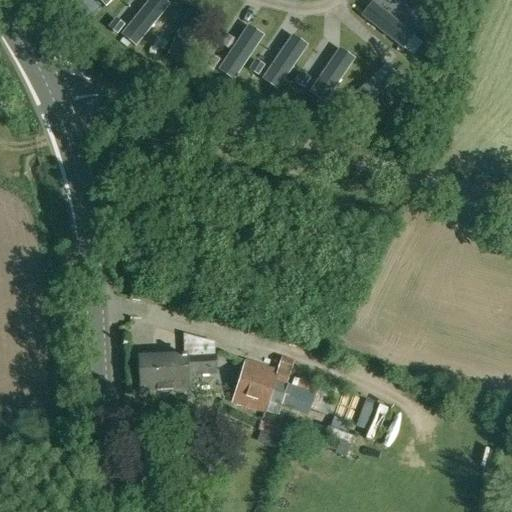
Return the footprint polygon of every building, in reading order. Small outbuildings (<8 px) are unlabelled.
[(160,0),(150,0),(121,36),(135,47),(168,6),(160,0)] [(374,3),(362,18),(404,51),(415,36),(374,3)] [(190,8),(168,55),(183,62),(205,15),(190,8)] [(115,20),(109,28),(116,34),(123,26),(115,20)] [(218,72),(232,81),(262,37),(248,28),(218,72)] [(262,81),(276,91),(306,47),(292,37),(262,81)] [(166,44),(156,39),(152,47),(162,52),(166,44)] [(353,60),(338,50),(308,93),(324,103),(353,60)] [(203,65),(212,71),(218,62),(210,56),(203,65)] [(249,71),(257,76),(263,67),(255,62),(249,71)] [(354,96),(353,97),(363,108),(398,78),(396,73),(392,69),(388,66),(354,96)] [(294,84),(302,89),(309,80),(300,74),(294,84)] [(388,119),(379,127),(384,132),(393,125),(388,119)] [(215,373),(213,344),(184,336),(185,357),(138,359),(140,394),(187,392),(186,374),(215,373)] [(273,383),(285,386),(292,362),(281,359),(276,373),(246,364),(234,402),(265,411),(273,383)] [(295,389),(313,395),(316,385),(298,380),(295,389)] [(316,387),(308,410),(317,413),(325,389),(316,387)]
